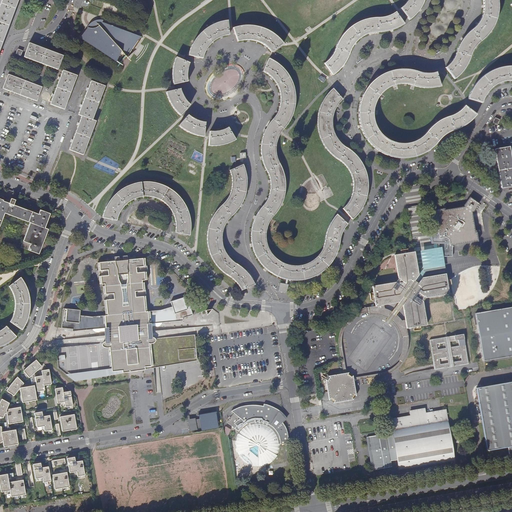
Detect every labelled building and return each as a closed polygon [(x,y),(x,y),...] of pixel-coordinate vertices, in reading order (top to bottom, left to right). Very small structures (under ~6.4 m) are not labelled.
[(0,49),(18,0),(2,0),(0,6),(0,49)] [(450,63),(446,67),(455,78),(461,73),(464,69),(467,65),(469,59),(471,54),(473,50),(475,47),(479,43),(481,40),(485,36),(489,32),(492,28),(495,21),(497,15),(498,10),(498,6),(498,0),(407,0),(405,4),(401,8),(410,19),(415,14),(418,10),(421,6),(423,2),(423,0),(483,0),(484,3),(483,9),(482,14),(481,19),(479,23),(475,27),(471,30),(467,34),(462,39),(459,45),(457,49),(456,53),(453,58),(450,62),(450,63)] [(400,26),(404,24),(396,12),(391,15),(387,16),(382,17),(377,17),(371,18),(367,19),(361,20),(356,23),(351,26),(346,30),(343,34),(340,39),(337,43),(335,48),(334,51),(332,55),(329,59),(325,63),(332,73),(333,75),(336,72),(340,68),(343,64),(346,60),(349,54),(350,50),(352,47),(353,45),(356,41),(359,39),(363,36),(368,34),(372,32),(376,31),(382,32),(386,31),(390,30),(396,28),(400,26)] [(86,28),(88,29),(88,28),(89,28),(90,28),(91,28),(92,27),(94,27),(95,26),(97,26),(98,25),(100,24),(101,23),(102,22),(103,22),(103,20),(102,20),(101,20),(100,20),(99,20),(97,20),(96,20),(95,21),(93,21),(92,22),(91,22),(90,23),(89,24),(88,25),(87,26),(86,28)] [(190,49),(189,55),(203,58),(206,51),(208,47),(210,44),(214,41),(217,39),(220,37),(224,36),(229,35),(228,28),(227,21),(222,22),(218,23),(214,25),(209,27),(206,30),(202,32),(197,37),(194,42),(190,49)] [(88,29),(81,37),(120,64),(125,56),(126,57),(141,37),(103,22),(102,22),(101,23),(100,24),(98,25),(97,26),(95,26),(94,27),(92,27),(91,28),(90,28),(89,28),(88,28),(88,29)] [(239,26),(233,27),(238,41),(244,40),(249,39),(254,41),(259,42),(262,43),(265,46),(268,48),(271,52),(283,44),(280,40),(277,37),(273,34),(268,31),(265,29),(260,27),(255,26),(250,25),(244,25),(239,26)] [(30,43),(29,43),(24,57),(58,69),(63,55),(30,43)] [(190,62),(176,57),(174,66),(173,71),(173,78),(174,85),(188,81),(188,78),(188,73),(188,68),(190,62)] [(348,224),(337,214),(332,221),(329,226),(327,232),(326,236),(326,239),(325,244),(323,248),(321,253),(318,256),(313,260),(307,263),(302,265),(299,266),(293,265),(287,264),(284,263),(280,261),(275,257),(272,254),(270,251),(268,247),(267,244),(266,239),(266,235),(266,230),(268,225),(270,220),(273,217),(276,214),(278,211),(281,205),(283,200),(285,194),(286,188),(285,181),(284,174),(282,170),(281,166),(279,162),(278,159),(276,154),(276,151),(276,146),(277,142),(278,138),(280,133),(283,129),(286,126),(289,121),(292,117),(294,111),(295,107),(296,100),(295,95),(295,90),(293,84),(292,81),(289,76),(286,71),(282,67),(279,64),(275,61),(269,59),(263,72),(267,74),(270,76),(272,78),(275,82),(278,86),(280,91),(280,95),(281,98),(280,104),(279,110),(277,114),(273,118),(270,122),(269,124),(267,127),(264,133),(262,139),(262,146),(261,152),(262,157),(264,163),(266,168),(268,172),(270,176),(271,181),(271,183),(271,188),(270,193),(269,197),(267,201),(263,206),(259,211),(255,217),(253,225),(252,231),(251,236),(252,242),(253,247),(254,251),(256,256),(259,261),(261,263),(264,267),(269,271),(274,275),(277,276),(282,278),(288,279),(292,280),(298,280),(302,280),(309,278),(315,276),(322,272),(327,268),(330,264),(333,260),(335,256),(337,252),(339,247),(339,241),(341,237),(343,232),(345,228),(348,224)] [(511,66),(509,66),(501,67),(494,69),(488,72),(484,75),(480,79),(477,82),(473,88),(471,93),(469,99),(483,103),(486,95),(489,91),(493,88),(497,86),(502,83),(508,82),(511,81),(511,66)] [(470,121),(477,115),(465,106),(461,110),(457,112),(452,115),(447,117),(440,120),(435,124),(431,126),(429,129),(426,133),(422,136),(417,140),(413,142),(407,143),(401,143),(394,142),(389,139),(384,136),(381,132),(378,128),(376,125),(375,119),(374,112),(375,109),(376,104),(378,99),(381,94),(386,90),(390,87),(394,86),(397,85),(402,84),(405,84),(412,84),(416,86),(421,87),(426,88),(431,88),(436,88),(441,86),(437,72),(432,73),(424,73),(418,71),(413,70),(408,69),(404,69),(399,69),(393,70),(387,72),(383,74),(379,76),(375,79),(370,84),(366,89),(363,96),(361,102),(360,107),(359,113),(360,119),(360,124),(362,129),(364,135),(367,139),(370,142),(373,146),(377,150),(380,151),(383,153),(392,156),(399,157),(405,158),(410,157),(414,157),(419,155),(423,154),(428,151),(433,147),(436,144),(440,139),(443,136),(448,133),(452,130),(458,128),(463,126),(470,121)] [(77,75),(63,70),(51,104),(65,109),(77,75)] [(3,88),(37,101),(42,87),(9,74),(3,88)] [(105,86),(91,81),(79,114),(82,116),(70,149),(83,155),(96,121),(93,120),(105,86)] [(343,100),(333,88),(328,93),(325,97),(324,100),(322,104),(320,109),(319,113),(318,122),(318,126),(319,129),(319,133),(321,138),(323,144),(326,148),(330,152),(332,155),(335,157),(340,160),(343,162),(347,166),(348,168),(350,171),(351,174),(353,177),(353,181),(354,187),(353,192),(351,197),(350,200),(347,204),(343,208),(353,220),(358,214),(362,208),(364,205),(365,201),(367,197),(367,192),(368,187),(368,182),(367,177),(366,173),(365,168),(362,162),(358,158),(355,154),(351,151),(346,147),(343,144),(339,140),(337,137),(335,133),(333,128),(333,125),(332,121),(332,118),(333,115),(334,111),(336,107),(339,104),(343,100)] [(181,89),(167,91),(169,100),(171,104),(174,108),(177,112),(181,115),(190,105),(187,101),(184,98),(183,94),(181,89)] [(188,115),(179,126),(186,130),(190,132),(195,134),(199,136),(204,137),(206,123),(201,122),(197,120),(193,118),(188,115)] [(236,140),(229,127),(226,128),(221,130),(215,131),(210,131),(209,146),(216,146),(223,145),(230,143),(236,140)] [(511,162),(509,147),(495,149),(502,188),(511,186),(511,162)] [(243,165),(230,170),(232,176),(232,180),(232,187),(230,192),(228,197),(225,201),(222,205),(219,209),(214,214),(212,219),(210,224),(209,230),(208,234),(208,238),(208,247),(210,252),(212,256),(214,261),(217,264),(220,268),(223,271),(227,274),(231,278),(234,280),(237,283),(240,286),(242,290),(254,285),(251,278),(249,275),(245,270),(241,267),(238,264),(234,262),(231,259),(228,255),(225,252),(223,247),(222,242),(222,237),(223,232),(224,228),(226,224),(228,219),(231,217),(234,214),(236,211),(239,207),(242,202),(243,198),(245,194),(246,189),(247,184),(247,178),(246,171),(243,165)] [(105,210),(103,217),(117,220),(119,215),(121,211),(124,208),(127,205),(130,203),(134,200),(139,198),(143,197),(144,197),(150,197),(155,199),(161,201),(162,201),(166,204),(170,208),(172,212),(175,216),(176,222),(177,227),(177,233),(190,235),(191,224),(190,219),(189,213),(186,207),(184,202),(180,197),(175,192),(171,189),(168,188),(166,187),(159,184),(153,182),(147,182),(142,182),(141,183),(137,183),(132,185),(127,187),(122,189),(119,193),(114,197),(111,199),(108,205),(105,210)] [(0,227),(5,213),(31,223),(24,241),(31,244),(28,250),(39,254),(49,229),(45,228),(51,214),(40,210),(39,214),(14,205),(16,200),(11,198),(10,203),(4,201),(4,200),(0,198),(0,227)] [(464,206),(436,211),(442,248),(479,242),(474,214),(480,204),(469,198),(464,206)] [(416,251),(395,255),(399,278),(396,282),(372,285),(376,306),(400,302),(403,305),(407,329),(428,325),(424,302),(426,298),(449,294),(446,274),(423,277),(420,275),(416,251)] [(196,342),(195,335),(159,338),(159,330),(148,331),(148,327),(155,326),(156,326),(157,327),(159,326),(160,326),(162,324),(163,323),(182,321),(182,319),(193,315),(187,296),(171,301),(173,307),(161,310),(156,311),(157,316),(154,317),(154,311),(145,312),(145,304),(144,296),(146,296),(146,290),(143,290),(142,280),(145,280),(145,272),(148,272),(147,266),(144,266),(143,258),(128,260),(127,255),(123,256),(123,260),(120,260),(119,256),(115,257),(115,261),(100,262),(101,270),(97,270),(98,276),(101,276),(102,284),(105,284),(106,294),(103,294),(104,300),(107,300),(107,307),(108,315),(99,316),(100,322),(97,322),(97,316),(92,316),(80,315),(81,310),(64,308),(62,328),(73,329),(74,331),(93,329),(94,330),(94,331),(96,332),(97,332),(98,332),(99,332),(101,331),(108,330),(109,335),(99,336),(100,351),(92,352),(91,344),(64,347),(64,355),(59,355),(60,360),(65,359),(66,374),(74,373),(75,381),(87,379),(87,378),(86,372),(122,368),(123,372),(123,373),(143,370),(142,367),(145,367),(145,363),(167,361),(167,362),(180,361),(179,360),(197,358),(196,344),(194,345),(194,342),(196,342)] [(12,317),(10,322),(22,330),(25,324),(28,318),(29,314),(29,310),(30,306),(30,300),(29,295),(27,288),(24,282),(21,277),(8,286),(12,291),(13,294),(15,297),(15,302),(15,306),(14,312),(12,317)] [(288,284),(280,283),(279,291),(287,292),(288,284)] [(511,307),(476,313),(485,364),(511,359),(511,307)] [(0,346),(3,345),(7,344),(12,340),(17,337),(6,326),(2,330),(0,330),(0,346)] [(464,335),(431,341),(436,370),(470,364),(464,335)] [(64,355),(64,347),(56,347),(58,368),(66,374),(65,359),(60,360),(59,355),(64,355)] [(197,360),(197,358),(179,360),(180,361),(167,362),(167,361),(145,363),(145,367),(142,367),(143,370),(197,360)] [(23,371),(29,378),(42,366),(36,360),(23,371)] [(123,372),(122,368),(86,372),(87,378),(123,372)] [(51,383),(49,370),(42,371),(43,376),(35,377),(35,378),(33,378),(34,381),(36,381),(38,390),(45,389),(44,384),(51,383)] [(349,372),(328,375),(325,380),(329,400),(333,402),(354,398),(357,394),(353,374),(349,372)] [(21,388),(24,383),(18,377),(12,384),(6,391),(14,396),(20,389),(22,403),(37,400),(35,385),(21,388)] [(509,454),(511,453),(511,381),(478,387),(488,450),(508,447),(509,454)] [(66,407),(73,406),(70,391),(63,392),(62,387),(55,389),(58,403),(65,402),(66,407)] [(398,390),(388,392),(391,407),(400,405),(398,390)] [(21,407),(7,410),(9,403),(2,399),(0,402),(0,417),(3,418),(5,413),(7,413),(8,420),(8,424),(9,424),(23,422),(21,407)] [(280,448),(280,444),(288,444),(288,436),(287,430),(283,423),(285,421),(280,415),(282,412),(274,407),(264,404),(263,406),(252,405),(241,407),(231,411),(234,414),(227,422),(237,430),(246,422),(247,423),(249,422),(249,423),(248,423),(244,425),(241,428),(238,431),(236,435),(235,440),(235,448),(237,455),(238,456),(242,462),(246,464),(251,466),(254,467),(255,467),(260,467),(263,467),(270,463),(274,460),(277,457),(279,452),(280,448)] [(454,460),(446,410),(426,414),(425,409),(410,412),(410,417),(391,420),(393,433),(380,435),(381,445),(383,445),(384,452),(383,452),(384,462),(398,460),(399,469),(454,460)] [(217,411),(199,414),(200,418),(195,419),(195,418),(188,419),(190,430),(202,428),(202,430),(219,427),(217,411)] [(45,431),(53,430),(50,415),(43,417),(42,412),(35,413),(37,428),(44,427),(45,431)] [(60,417),(63,431),(77,429),(75,414),(60,417)] [(2,442),(3,442),(4,447),(18,445),(16,430),(2,432),(2,427),(0,426),(0,443),(2,443),(2,442)] [(78,477),(85,476),(83,461),(76,463),(75,458),(67,459),(70,474),(77,472),(78,477)] [(66,464),(65,459),(52,462),(53,468),(55,468),(55,466),(66,464)] [(44,483),(51,482),(49,467),(42,468),(41,463),(33,464),(36,479),(43,478),(44,483)] [(70,488),(67,473),(53,475),(55,490),(70,488)] [(11,474),(0,475),(0,484),(1,492),(10,491),(11,497),(26,495),(23,480),(9,483),(8,476),(11,475),(11,474)]
